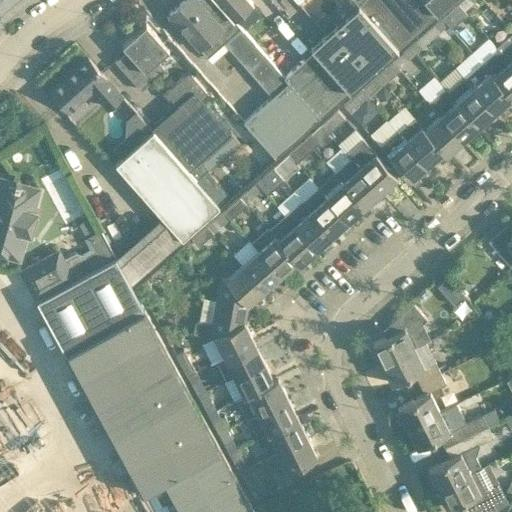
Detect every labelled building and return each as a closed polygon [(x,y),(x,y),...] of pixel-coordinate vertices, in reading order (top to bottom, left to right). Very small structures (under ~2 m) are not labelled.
[(198,0),(183,0),(169,12),(171,14),(171,18),(176,24),(180,25),(200,47),(216,32),(229,46),(232,43),(246,59),(243,62),(260,81),(261,81),(273,94),(288,80),(284,75),(241,26),(239,24),(234,18),(222,6),(212,15),(202,4),(198,0)] [(217,0),(222,6),(234,18),(253,2),(251,0),(217,0)] [(356,0),(358,2),(398,47),(437,13),(425,0),(356,0)] [(425,0),(437,13),(451,0),(425,0)] [(311,44),(315,49),(351,89),(398,47),(358,2),(334,24),(324,32),(311,44)] [(458,2),(442,16),(448,23),(451,27),(455,23),(467,12),(465,10),(458,2)] [(324,12),(314,21),(324,32),(334,24),(324,12)] [(442,16),(435,23),(441,29),(448,23),(442,16)] [(117,57),(115,59),(141,88),(165,67),(157,58),(169,48),(146,22),(122,43),(132,54),(120,63),(116,59),(118,57),(117,57)] [(511,30),(496,45),(499,47),(511,62),(511,30)] [(416,39),(410,45),(415,52),(422,46),(416,39)] [(410,45),(403,51),(409,58),(415,52),(410,45)] [(511,62),(499,47),(482,62),(511,95),(511,62)] [(284,75),(288,80),(321,115),(351,89),(315,49),(284,75)] [(68,75),(67,76),(64,79),(65,81),(54,91),(53,90),(55,89),(54,88),(52,90),(68,109),(92,88),(108,106),(122,94),(89,57),(75,69),(76,70),(69,76),(68,75)] [(393,60),(377,74),(384,82),(400,68),(393,60)] [(511,95),(482,62),(466,76),(495,110),(511,96),(511,95)] [(177,104),(152,127),(153,129),(197,178),(210,167),(240,140),(232,131),(202,98),(209,92),(202,85),(189,70),(169,87),(169,95),(177,104)] [(449,89),(479,124),(495,110),(463,73),(447,87),(449,89)] [(377,74),(360,89),(368,97),(384,82),(377,74)] [(288,80),(271,96),(244,120),(276,156),(321,115),(288,80)] [(446,87),(429,101),(441,114),(441,113),(442,114),(463,138),(479,124),(449,89),(449,90),(446,87)] [(368,97),(360,89),(342,105),(350,114),(368,97)] [(338,109),(322,123),(330,132),(346,118),(338,109)] [(125,136),(113,146),(122,156),(152,130),(135,111),(126,118),(125,136)] [(441,114),(425,128),(446,152),(463,138),(442,114),(441,113),(441,114)] [(425,128),(422,124),(413,114),(398,127),(396,125),(394,127),(405,139),(427,163),(437,155),(440,158),(446,152),(425,128)] [(378,141),(410,178),(414,182),(428,169),(428,165),(427,163),(405,139),(394,127),(378,141)] [(122,156),(115,162),(129,177),(179,233),(183,237),(188,233),(220,204),(197,178),(153,129),(152,130),(122,156)] [(312,133),(305,138),(314,147),(320,142),(312,133)] [(355,144),(346,151),(351,156),(352,157),(359,166),(381,190),(398,175),(384,160),(376,151),(363,136),(355,144)] [(305,138),(289,152),(298,162),(314,147),(305,138)] [(289,152),(273,167),(279,173),(280,174),(280,173),(285,178),(299,166),(297,162),(298,162),(289,152)] [(351,156),(335,171),(343,180),(365,205),(381,190),(359,166),(352,157),(351,156)] [(266,173),(256,182),(267,194),(283,179),(278,173),(279,173),(273,167),(266,173)] [(332,168),(316,182),(349,219),(365,205),(343,180),(335,171),(332,168)] [(44,178),(61,211),(78,202),(61,169),(44,178)] [(207,169),(197,178),(220,204),(230,195),(207,169)] [(37,189),(33,187),(19,184),(21,179),(16,178),(15,180),(3,176),(0,178),(0,250),(19,255),(25,232),(31,234),(38,208),(32,207),(37,189)] [(316,182),(300,197),(332,233),(349,219),(316,182)] [(247,190),(241,195),(246,201),(252,196),(247,190)] [(241,195),(224,210),(231,217),(247,203),(246,201),(241,195)] [(300,197),(283,211),(285,214),(294,223),(316,248),(332,233),(300,197)] [(285,214),(270,227),(276,233),(275,234),(297,258),(300,262),(316,248),(294,223),(285,214)] [(215,218),(208,224),(214,230),(221,224),(215,218)] [(490,239),(502,253),(511,264),(511,228),(508,223),(490,239)] [(215,231),(208,224),(192,238),(198,245),(215,231)] [(269,226),(252,241),(259,248),(281,273),(288,266),(296,259),(297,258),(275,234),(276,233),(270,227),(269,226)] [(28,266),(21,269),(22,270),(37,298),(88,270),(116,255),(101,228),(88,235),(96,250),(85,256),(83,253),(76,250),(65,256),(63,257),(59,249),(28,266)] [(259,248),(243,263),(264,287),(281,273),(259,248)] [(88,270),(37,298),(66,351),(142,491),(163,479),(180,511),(256,511),(239,481),(144,307),(116,255),(88,270)] [(243,263),(227,277),(227,278),(248,302),(264,287),(243,263)] [(458,263),(450,270),(457,278),(462,274),(463,268),(458,263)] [(455,304),(466,294),(449,274),(438,284),(455,304)] [(195,322),(193,331),(215,336),(245,321),(248,302),(227,278),(221,276),(217,300),(212,322),(199,319),(195,322)] [(148,279),(137,285),(150,308),(161,302),(148,279)] [(383,362),(415,346),(409,334),(427,317),(414,302),(413,302),(400,313),(390,323),(389,323),(393,332),(373,342),(383,362)] [(484,312),(484,315),(487,318),(490,319),(493,316),(493,312),(491,309),(487,309),(484,312)] [(254,340),(245,321),(215,336),(203,342),(213,361),(218,359),(254,340)] [(511,330),(511,329),(501,337),(510,348),(511,345),(511,330)] [(228,378),(235,374),(264,360),(254,340),(218,359),(228,378)] [(415,346),(383,362),(393,382),(414,371),(419,382),(441,371),(436,360),(426,340),(415,346)] [(175,354),(187,374),(196,370),(185,349),(175,354)] [(235,374),(244,394),(278,377),(278,376),(273,378),(264,360),(235,374)] [(196,370),(187,374),(191,382),(200,378),(196,370)] [(398,406),(408,426),(440,410),(430,390),(447,382),(441,371),(419,382),(425,392),(398,406)] [(249,392),(259,411),(288,396),(278,377),(244,394),(245,394),(249,392)] [(259,411),(249,416),(258,435),(268,430),(298,416),(288,396),(259,411)] [(212,400),(203,404),(207,412),(217,408),(212,400)] [(440,410),(408,426),(418,446),(440,435),(445,445),(466,435),(487,424),(499,418),(494,407),(482,413),(466,421),(456,402),(440,410)] [(207,412),(218,431),(227,427),(217,408),(207,412)] [(258,435),(256,436),(261,445),(266,443),(266,444),(271,453),(307,435),(298,416),(268,430),(258,435)] [(429,467),(438,487),(471,471),(470,469),(479,464),(474,452),(478,441),(492,434),(487,424),(445,445),(451,456),(429,467)] [(218,431),(228,450),(237,446),(227,427),(218,431)] [(271,453),(267,455),(277,475),(282,485),(293,479),(312,470),(307,460),(317,455),(307,435),(271,453)] [(238,446),(228,450),(233,458),(242,453),(238,446)] [(471,471),(438,487),(448,507),(461,501),(466,511),(495,511),(499,510),(501,505),(491,485),(480,490),(471,471)]
